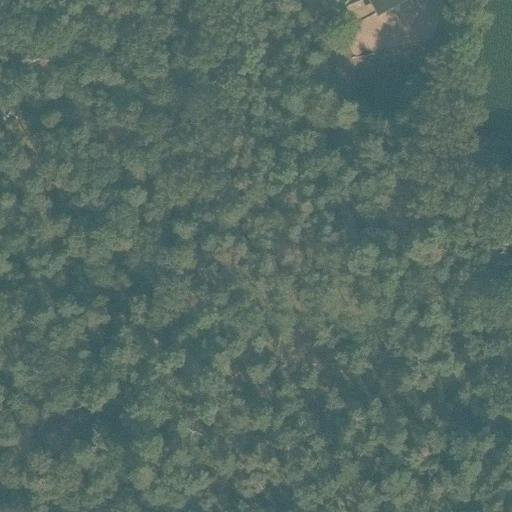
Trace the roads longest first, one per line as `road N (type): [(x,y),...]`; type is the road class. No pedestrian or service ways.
road 1 (track): [(192,267),(511,294)]
road 2 (track): [(230,0),(201,145),(192,267)]
road 3 (track): [(192,267),(146,511)]
